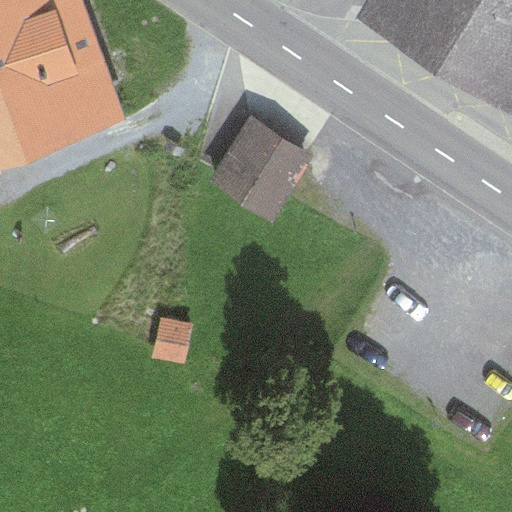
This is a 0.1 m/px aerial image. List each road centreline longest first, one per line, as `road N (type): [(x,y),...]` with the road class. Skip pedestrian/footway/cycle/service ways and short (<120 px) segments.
road 1 (tertiary): [(212,0),(511,199)]
road 2 (unknown): [(30,180),(118,163),(155,124),(227,9)]
